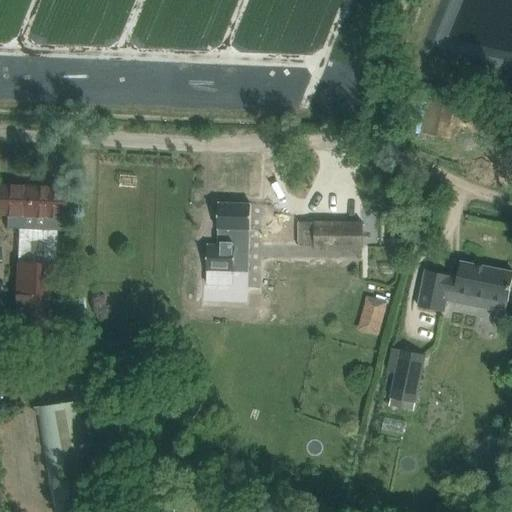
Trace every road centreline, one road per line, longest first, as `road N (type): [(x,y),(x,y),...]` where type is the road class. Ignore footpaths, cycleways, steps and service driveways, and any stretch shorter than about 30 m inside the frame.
road 1 (unclassified): [(0,140),(338,150)]
road 2 (track): [(338,150),(511,197)]
